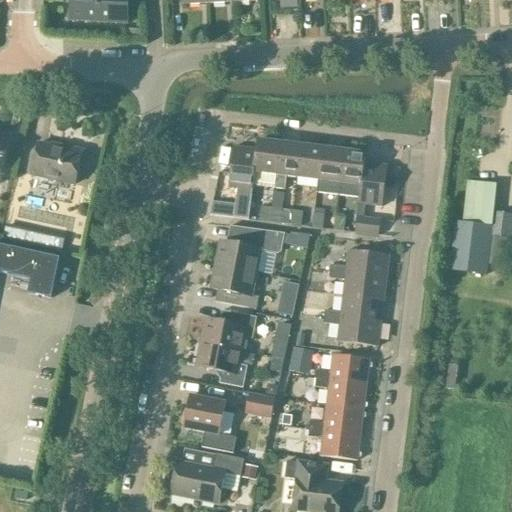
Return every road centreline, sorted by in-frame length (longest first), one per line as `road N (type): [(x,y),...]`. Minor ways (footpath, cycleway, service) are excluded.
road 1 (residential): [(386,511),(435,145)]
road 2 (tertiary): [(71,511),(137,185)]
road 3 (residential): [(132,511),(197,198)]
road 4 (unclassified): [(158,66),(446,46)]
road 5 (residential): [(435,145),(214,115)]
road 6 (tertiary): [(137,185),(158,66)]
